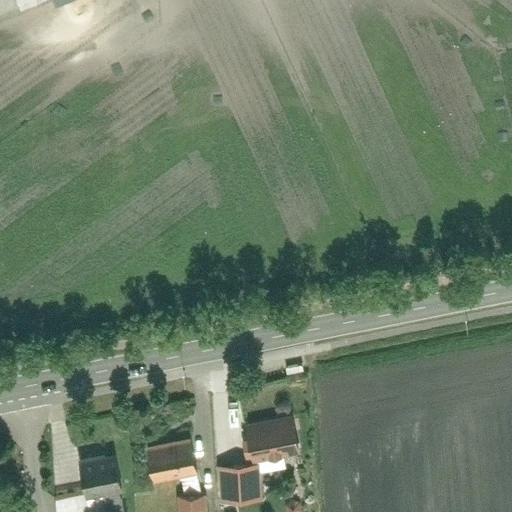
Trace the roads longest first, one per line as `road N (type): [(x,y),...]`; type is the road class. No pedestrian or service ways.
road 1 (tertiary): [(511,293),(32,389)]
road 2 (residential): [(32,389),(39,511)]
